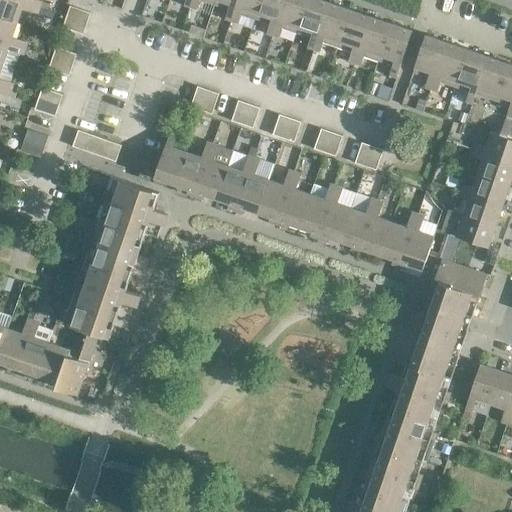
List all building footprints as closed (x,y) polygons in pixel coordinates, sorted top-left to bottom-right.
[(40,7),(18,0),(0,0),(0,16),(18,23),(22,8),(38,14),(40,7)] [(215,0),(193,0),(191,8),(197,10),(200,0),(201,0),(214,4),(215,0)] [(238,0),(215,0),(214,4),(228,9),(225,19),(231,22),(238,0)] [(261,0),(238,0),(231,22),(237,24),(241,13),(255,18),(261,0)] [(284,0),(261,0),(255,18),(270,23),(266,34),(273,36),(284,0)] [(307,0),(284,0),(273,36),(279,38),(283,28),(297,33),(307,0)] [(329,2),(322,0),(307,0),(297,33),(311,37),(307,48),(313,50),(329,2)] [(350,9),(329,2),(313,50),(319,52),(323,42),(337,47),(350,9)] [(91,13),(71,5),(67,16),(87,23),(91,13)] [(371,16),(350,9),(337,47),(352,51),(348,62),(354,64),(371,16)] [(18,23),(0,16),(0,39),(26,48),(28,42),(13,37),(18,23)] [(87,23),(67,16),(63,27),(83,34),(87,23)] [(391,23),(371,16),(354,64),(361,66),(364,56),(378,61),(391,23)] [(203,36),(206,28),(191,23),(188,31),(203,36)] [(413,31),(391,23),(378,61),(392,65),(389,76),(396,78),(413,31)] [(447,43),(426,35),(411,78),(413,78),(415,73),(428,77),(425,87),(431,90),(447,43)] [(26,48),(0,39),(0,61),(4,63),(9,49),(24,54),(26,48)] [(468,50),(447,43),(431,90),(438,92),(441,82),(455,87),(468,50)] [(77,54),(56,46),(53,57),(73,65),(77,54)] [(488,57),(468,50),(455,87),(469,91),(466,101),(473,104),(476,94),(488,57)] [(73,65),(53,57),(49,68),(70,75),(73,65)] [(509,64),(488,57),(476,94),(497,101),(509,64)] [(0,74),(4,63),(0,61),(0,84),(12,89),(14,83),(0,77),(0,74)] [(511,64),(509,64),(497,101),(510,105),(507,115),(511,116),(511,64)] [(394,86),(380,81),(376,93),(390,98),(394,86)] [(12,89),(0,84),(0,91),(10,95),(12,89)] [(191,107),(201,110),(208,90),(197,86),(191,107)] [(63,94),(43,87),(39,98),(59,105),(63,94)] [(219,93),(208,90),(201,110),(212,114),(219,93)] [(59,105),(39,98),(35,109),(55,116),(59,105)] [(231,120),(243,124),(249,104),(238,100),(231,120)] [(260,107),(249,104),(243,124),(254,128),(260,107)] [(273,134),(284,138),(290,118),(279,114),(273,134)] [(301,122),(290,118),(284,138),(295,142),(301,122)] [(511,121),(505,119),(500,135),(507,137),(511,123),(511,121)] [(48,136),(29,128),(25,139),(45,147),(48,136)] [(314,149),(325,153),(332,132),(321,128),(314,149)] [(179,132),(171,129),(160,161),(153,183),(163,186),(165,180),(177,184),(187,152),(173,147),(179,132)] [(78,130),(73,146),(116,161),(121,145),(78,130)] [(343,136),(332,132),(325,153),(336,156),(343,136)] [(473,142),(471,149),(511,162),(511,138),(507,137),(500,135),(492,132),(487,147),(473,142)] [(45,147),(25,139),(21,151),(41,157),(45,147)] [(274,139),(271,148),(279,151),(282,142),(274,139)] [(202,157),(187,152),(177,184),(189,189),(187,194),(195,197),(213,144),(207,142),(202,157)] [(355,163),(366,166),(372,146),(362,142),(355,163)] [(234,151),(213,144),(195,197),(204,200),(206,194),(217,198),(228,166),(234,151)] [(383,150),(372,146),(366,166),(376,170),(383,150)] [(511,177),(511,162),(471,149),(464,169),(478,174),(510,185),(511,177)] [(242,171),(228,166),(217,198),(229,203),(227,208),(236,211),(254,158),(248,156),(242,171)] [(260,160),(254,158),(236,211),(245,214),(247,208),(258,213),(269,180),(255,175),(260,160)] [(149,181),(154,166),(144,162),(138,178),(149,181)] [(283,185),(269,180),(258,213),(270,217),(269,222),(277,225),(295,172),(289,170),(283,185)] [(301,174),(295,172),(277,225),(285,228),(287,222),(299,226),(310,194),(296,189),(301,174)] [(510,185),(478,174),(473,188),(459,184),(457,190),(503,205),(510,185)] [(461,180),(449,176),(446,185),(457,190),(459,184),(461,180)] [(159,193),(121,180),(116,194),(106,190),(102,201),(113,204),(102,235),(92,231),(89,238),(87,246),(97,249),(88,275),(78,272),(73,286),(83,290),(74,316),(64,313),(61,321),(89,330),(99,334),(109,337),(122,301),(138,307),(141,295),(126,290),(150,220),(165,225),(169,214),(153,208),(155,205),(159,193)] [(325,199),(310,194),(299,226),(312,231),(310,236),(318,239),(336,186),(330,184),(325,199)] [(342,188),(336,186),(318,239),(327,242),(329,237),(341,241),(351,208),(337,204),(342,188)] [(80,199),(89,202),(93,193),(83,190),(80,199)] [(503,205),(457,190),(455,196),(469,201),(464,215),(496,226),(503,205)] [(365,213),(351,208),(341,241),(352,245),(351,250),(359,253),(377,200),(371,198),(365,213)] [(384,202),(377,200),(359,253),(368,256),(369,251),(381,255),(392,222),(378,218),(384,202)] [(407,227),(392,222),(381,255),(393,259),(391,264),(400,267),(418,214),(412,212),(407,227)] [(424,216),(418,214),(400,267),(409,270),(410,265),(423,269),(434,237),(419,232),(424,216)] [(496,226),(464,215),(459,229),(445,224),(443,232),(489,247),(496,226)] [(487,246),(481,263),(492,266),(497,250),(489,247),(487,246)] [(486,275),(441,260),(427,302),(425,308),(424,310),(423,315),(413,312),(408,325),(418,328),(414,341),(401,378),(386,372),(382,384),(397,389),(355,511),(397,511),(407,486),(417,490),(423,475),(412,471),(421,444),(432,448),(437,433),(426,429),(435,403),(446,407),(451,392),(440,389),(444,376),(451,379),(459,356),(467,331),(469,326),(470,323),(472,317),(486,275)] [(4,277),(0,286),(0,288),(9,292),(13,280),(4,277)] [(0,309),(0,308),(0,352),(8,328),(12,317),(0,312),(0,309)] [(23,333),(8,328),(0,352),(0,361),(9,364),(7,370),(16,373),(34,320),(28,318),(23,333)] [(40,322),(34,320),(16,373),(24,376),(26,370),(38,374),(49,342),(35,337),(40,322)] [(89,330),(86,339),(95,343),(99,334),(89,330)] [(70,349),(49,342),(38,374),(50,378),(49,384),(57,387),(70,349)] [(81,353),(70,349),(57,387),(78,394),(94,347),(85,343),(81,353)] [(480,364),(467,360),(459,384),(472,388),(480,364)] [(501,372),(480,364),(472,388),(465,410),(472,412),(476,399),(491,404),(501,372)] [(511,408),(511,375),(501,372),(491,404),(505,408),(501,422),(507,424),(511,408)] [(444,445),(441,453),(448,455),(451,447),(444,445)]
